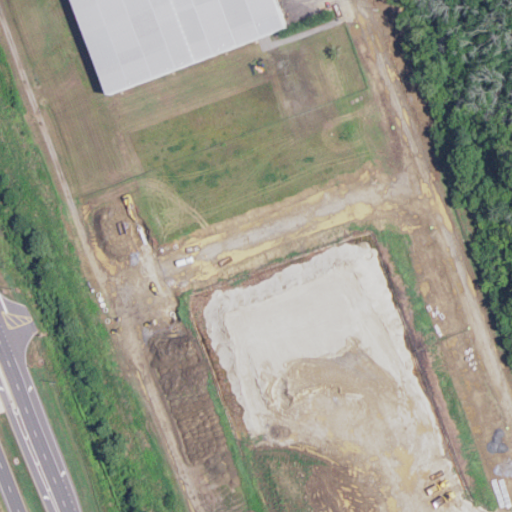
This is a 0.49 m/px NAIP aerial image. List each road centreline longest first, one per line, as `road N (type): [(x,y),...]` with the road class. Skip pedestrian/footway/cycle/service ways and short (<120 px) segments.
road 1 (trunk): [(56,481),(0,340)]
road 2 (trunk): [(52,511),(0,386)]
